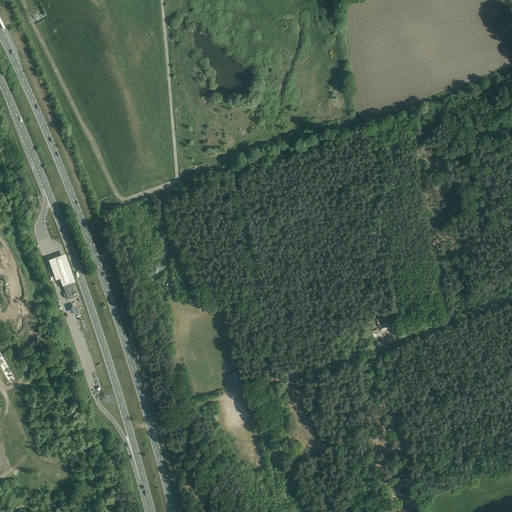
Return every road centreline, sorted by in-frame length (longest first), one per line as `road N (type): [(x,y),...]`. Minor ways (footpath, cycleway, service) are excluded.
road 1 (primary): [(171,511),(96,261),(0,32)]
road 2 (primary): [(46,187),(143,478)]
road 3 (track): [(408,115),(444,323)]
road 4 (unclassified): [(378,346),(511,298)]
